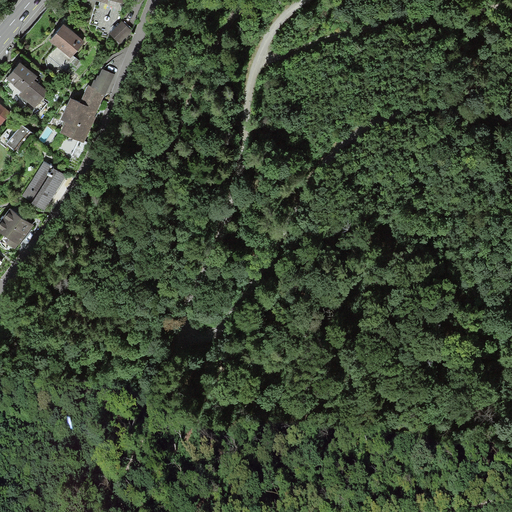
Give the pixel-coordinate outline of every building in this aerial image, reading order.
[(122,21),(110,34),(120,44),(132,31),(122,21)] [(63,24),(49,41),(72,59),(85,41),(66,26),(63,24)] [(4,81),(33,108),(45,94),(31,79),(35,76),(31,73),(21,63),(17,67),(4,81)] [(62,132),(83,143),(98,110),(115,74),(103,68),(99,78),(97,76),(93,86),(88,84),(79,103),(72,99),(61,120),(66,122),(62,132)] [(0,123),(9,111),(1,105),(0,104),(0,123)] [(38,137),(23,123),(15,133),(6,143),(21,156),(38,137)] [(22,197),(44,210),(60,185),(66,176),(44,163),(22,197)] [(15,249),(33,226),(28,222),(10,209),(0,222),(0,233),(9,240),(7,243),(15,249)]
